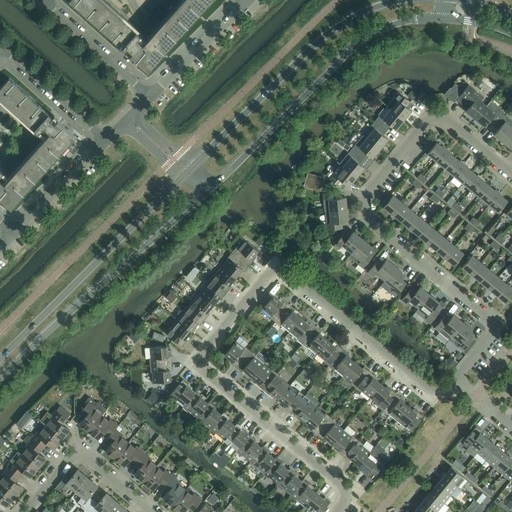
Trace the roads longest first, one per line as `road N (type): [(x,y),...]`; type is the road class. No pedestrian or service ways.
road 1 (residential): [(335,511),(344,487),(198,361),(268,274),(294,278),(431,390),(455,380)]
road 2 (residential): [(511,173),(438,115),(364,195),(366,218),(494,323)]
road 3 (secondary): [(206,193),(356,45),(382,29),(441,20)]
road 4 (secondary): [(406,0),(323,36),(185,173)]
road 5 (secondary): [(0,378),(206,193)]
road 6 (secondary): [(185,173),(0,358)]
road 7 (residential): [(23,511),(75,449),(152,511)]
road 8 (residential): [(146,101),(42,1)]
road 9 (residential): [(146,101),(244,0)]
road 10 (residential): [(0,52),(102,144)]
road 11 (residential): [(9,236),(102,144)]
